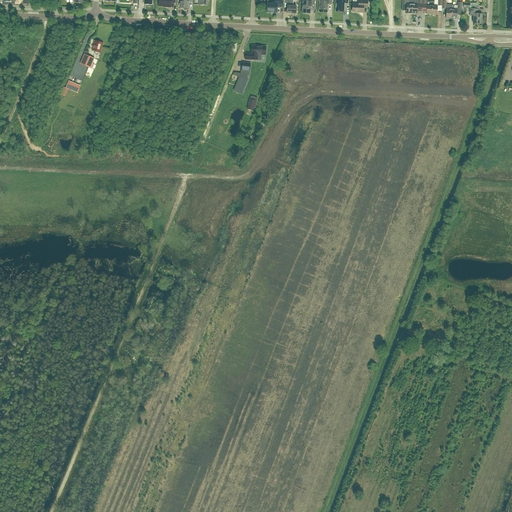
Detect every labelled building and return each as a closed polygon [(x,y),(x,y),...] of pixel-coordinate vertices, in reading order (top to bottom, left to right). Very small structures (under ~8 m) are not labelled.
[(179,4),(179,7),(180,7),(180,8),(188,8),(188,2),(192,2),(192,0),(180,0),(180,4),(179,4)] [(310,14),(310,10),(314,10),(314,4),(314,0),(308,0),(308,2),(302,1),(302,13),(310,14)] [(331,4),(331,0),(325,0),(326,2),(320,1),(319,12),(327,12),(327,4),(331,4)] [(347,3),(347,0),(340,0),(336,0),(335,11),(343,12),(344,3),(347,3)] [(367,8),(368,1),(358,0),(358,4),(352,4),(352,12),(359,12),(359,13),(363,13),(363,8),(367,8)] [(417,12),(421,12),(422,5),(414,5),(414,0),(412,0),(411,13),(417,14),(417,12)] [(281,7),(281,1),(274,1),(274,4),(267,4),(267,12),(276,13),(277,7),(281,7)] [(293,6),(293,1),(288,1),(287,6),(287,12),(290,13),(290,14),(296,14),(296,6),(293,6)] [(431,15),(432,1),(430,1),(430,5),(422,5),(421,12),(426,12),(426,14),(431,15)] [(482,18),(482,15),(477,14),(477,9),(470,9),(470,15),(473,16),(473,24),(480,24),(481,18),(482,18)] [(100,53),(103,43),(94,41),(92,50),(100,53)] [(246,53),(245,60),(250,60),(255,60),(258,60),(261,60),(261,55),(265,55),(266,47),(262,46),(262,47),(258,47),(258,46),(252,46),(251,54),(246,53)] [(84,55),(80,64),(90,68),(94,59),(84,55)] [(242,62),(241,70),(242,70),(249,71),(250,64),(242,62)] [(234,73),(233,75),(236,76),(237,75),(239,77),(234,91),(242,94),(248,79),(249,71),(242,70),(241,74),(234,73)] [(71,82),(68,89),(77,93),(80,86),(71,82)] [(206,137),(218,142),(221,134),(209,130),(206,137)]
